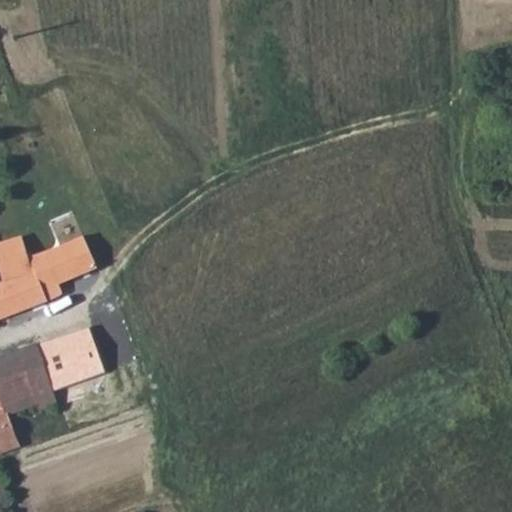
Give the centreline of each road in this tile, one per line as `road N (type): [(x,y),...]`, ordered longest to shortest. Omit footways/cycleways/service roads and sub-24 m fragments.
road 1 (track): [(446,102),(301,142),(235,172),(145,235),(90,301)]
road 2 (track): [(451,0),(449,148),(511,346)]
